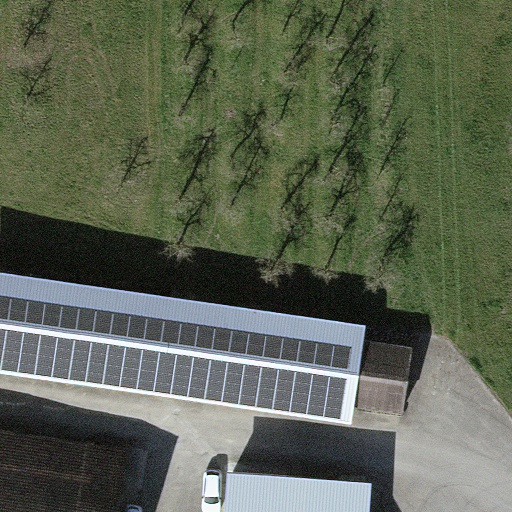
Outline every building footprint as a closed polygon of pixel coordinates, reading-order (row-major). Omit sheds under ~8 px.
[(0,356),(347,407),(359,328),(230,309),(229,314),(0,280),(0,356)] [(403,405),(413,342),(364,334),(354,397),(403,405)] [(0,486),(80,499),(87,454),(0,441),(0,486)] [(0,511),(108,511),(117,459),(87,454),(80,499),(0,486),(0,511)] [(361,511),(363,484),(284,479),(282,511),(361,511)]
